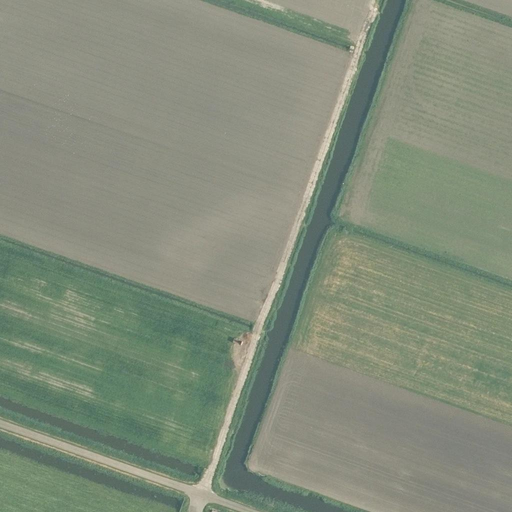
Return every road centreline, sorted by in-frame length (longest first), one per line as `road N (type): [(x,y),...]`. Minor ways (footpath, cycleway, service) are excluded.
road 1 (track): [(202,494),(375,0)]
road 2 (unclassified): [(252,511),(0,423)]
